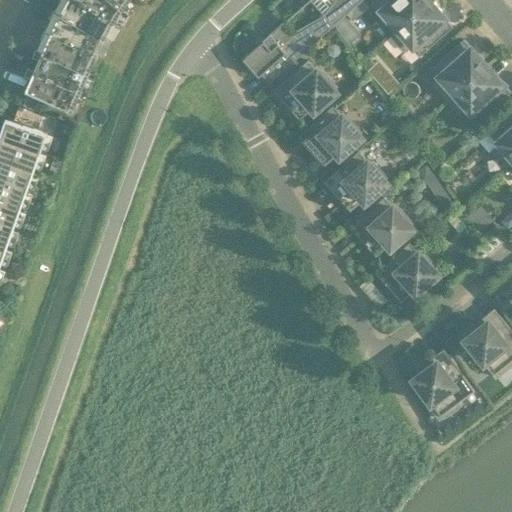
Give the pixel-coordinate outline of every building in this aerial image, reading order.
[(76,0),(60,0),(65,3),(59,13),(59,14),(100,37),(109,21),(76,0)] [(76,0),(109,21),(118,7),(109,0),(76,0)] [(309,0),(323,15),(333,26),(361,0),(309,0)] [(396,29),(428,1),(427,0),(373,0),(372,1),(380,10),(396,29)] [(347,15),(352,20),(367,7),(362,1),(347,15)] [(428,1),(396,29),(390,34),(403,50),(410,44),(412,47),(420,55),(452,27),(443,16),(442,17),(428,1)] [(55,22),(50,33),(93,53),(100,37),(59,14),(59,13),(53,10),(48,18),(55,22)] [(333,26),(323,15),(293,31),(284,21),(242,59),(258,76),(260,74),(268,83),(333,26)] [(50,33),(43,30),(40,39),(46,42),(42,52),(41,52),(85,71),(93,53),(50,33)] [(448,100),(486,66),(471,50),(472,50),(463,39),(431,67),(438,76),(438,77),(440,79),(434,85),(448,100)] [(38,61),(33,70),(33,71),(76,90),(85,71),(41,52),(42,52),(35,49),(31,58),(38,61)] [(313,111),(335,91),(332,88),(334,86),(331,81),(325,75),(321,71),(319,73),(316,69),(316,70),(307,60),(273,90),(299,119),(311,108),(313,111)] [(500,83),(486,66),(448,100),(462,116),(468,110),(470,113),(471,112),(478,121),(510,93),(501,82),(500,83)] [(68,110),(76,90),(33,71),(33,70),(27,67),(23,76),(30,79),(25,90),(68,110)] [(390,73),(378,83),(388,94),(399,84),(390,73)] [(26,96),(23,105),(33,110),(37,101),(26,96)] [(339,156),(361,137),(358,133),(360,132),(356,127),(351,121),(346,117),(344,118),(341,115),(333,105),(298,135),(324,165),(337,154),(339,156)] [(511,160),(511,112),(489,133),(497,142),(496,142),(499,145),(492,150),(506,166),(511,160)] [(5,117),(0,131),(0,138),(39,152),(47,132),(5,117)] [(0,138),(0,159),(33,171),(39,152),(0,138)] [(364,202),(386,182),(383,179),(385,177),(381,172),(376,166),(372,162),(370,164),(367,160),(366,161),(358,151),(324,181),(350,210),(362,199),(364,202)] [(0,181),(26,191),(33,171),(0,159),(0,181)] [(417,171),(424,180),(433,174),(426,164),(417,171)] [(0,181),(0,203),(19,210),(26,191),(0,181)] [(390,247),(412,228),(409,224),(411,223),(407,218),(402,212),(397,208),(395,209),(392,206),(383,196),(349,227),(375,256),(388,245),(390,247)] [(0,224),(12,229),(19,210),(0,203),(0,224)] [(0,224),(0,246),(5,248),(12,229),(0,224)] [(415,293),(437,273),(434,270),(436,268),(432,263),(427,257),(423,253),(421,255),(418,251),(417,252),(409,242),(375,272),(400,301),(413,290),(415,293)] [(465,254),(452,265),(458,273),(472,262),(465,254)] [(511,331),(493,308),(481,318),(485,323),(464,340),(493,375),(495,377),(499,375),(502,373),(508,368),(511,365),(511,363),(511,331)] [(463,344),(456,336),(447,344),(453,352),(463,344)] [(460,401),(474,390),(443,348),(431,358),(434,363),(413,379),(430,402),(428,404),(439,419),(443,417),(449,413),(455,409),(459,406),(462,403),(460,401)] [(399,359),(405,370),(413,365),(407,354),(399,359)]
